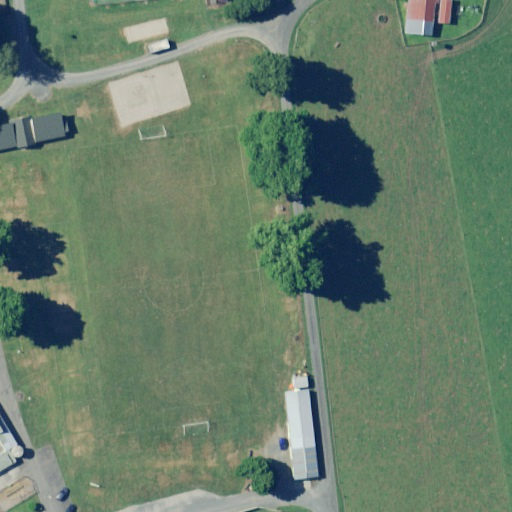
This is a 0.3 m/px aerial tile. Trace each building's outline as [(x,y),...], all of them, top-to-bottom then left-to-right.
[(434,0),(406,0),(404,33),(431,36),(434,0)] [(451,0),(439,0),(438,23),(450,24),(451,0)] [(56,106),(0,118),(0,148),(62,135),(56,106)] [(306,389),(283,392),(292,476),(316,473),(306,389)] [(0,471),(11,465),(4,453),(0,455),(0,471)]
